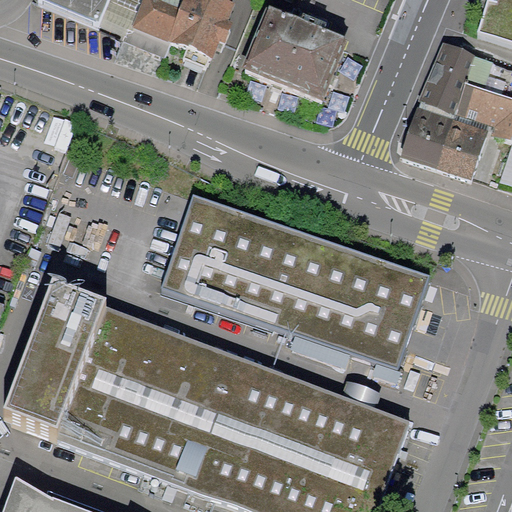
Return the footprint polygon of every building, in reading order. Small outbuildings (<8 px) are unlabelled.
[(42,0),(41,3),(106,31),(119,0),(42,0)] [(143,0),(125,40),(170,60),(174,51),(196,0),(143,0)] [(243,14),(208,0),(196,0),(174,51),(219,69),(226,52),(233,54),(242,33),(236,31),(243,14)] [(511,0),(490,0),(489,4),(494,5),(492,13),(483,10),(474,41),(511,53),(511,0)] [(277,20),(252,84),(330,114),(352,58),(327,48),(330,41),(277,20)] [(511,74),(447,52),(408,164),(476,187),(493,140),(511,146),(511,74)] [(439,289),(198,207),(167,294),(408,377),(439,289)] [(108,298),(52,278),(4,408),(58,430),(54,439),(250,511),(376,511),(412,421),(104,304),(108,298)] [(98,511),(14,481),(2,511),(98,511)]
